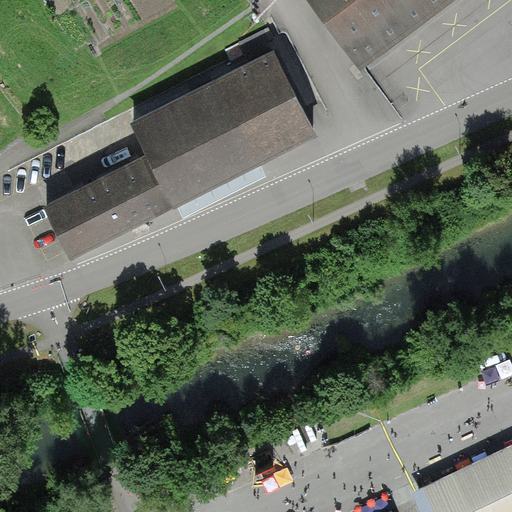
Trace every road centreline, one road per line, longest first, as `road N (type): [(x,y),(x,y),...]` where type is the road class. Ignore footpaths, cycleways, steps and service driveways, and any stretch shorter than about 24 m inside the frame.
road 1 (residential): [(511,96),(0,310)]
road 2 (track): [(511,391),(231,511)]
road 3 (track): [(132,511),(46,295)]
